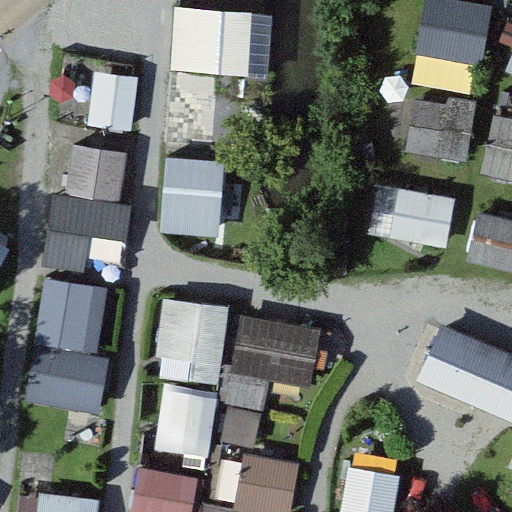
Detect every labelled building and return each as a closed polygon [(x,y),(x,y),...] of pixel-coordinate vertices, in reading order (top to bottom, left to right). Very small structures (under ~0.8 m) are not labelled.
[(488,4),(461,0),(421,0),(413,49),(478,60),(488,4)] [(251,10),(172,6),(169,68),(248,72),(251,10)] [(136,77),(92,71),(84,125),(129,131),(136,77)] [(163,124),(238,128),(240,76),(165,73),(163,124)] [(473,105),(411,97),(404,154),(466,161),(473,105)] [(511,118),(492,114),(479,171),(511,178),(511,118)] [(124,152),(73,144),(60,230),(112,238),(124,152)] [(221,159),(163,156),(159,232),(216,236),(221,159)] [(453,197),(395,187),(386,238),(444,248),(453,197)] [(511,219),(475,211),(463,261),(511,273),(511,219)] [(0,262),(8,248),(0,243),(0,262)] [(104,287),(39,277),(30,339),(94,349),(104,287)] [(227,304),(161,296),(154,355),(220,363),(227,304)] [(315,326),(240,314),(230,374),(305,387),(315,326)] [(511,354),(439,324),(415,381),(511,420),(511,354)] [(108,359),(32,344),(21,398),(97,413),(108,359)] [(214,390),(162,383),(153,449),(206,456),(214,390)] [(287,511),(295,461),(241,453),(233,510),(243,511),(287,511)] [(194,511),(201,477),(135,465),(126,511),(194,511)] [(392,511),(399,475),(349,465),(339,511),(392,511)] [(93,511),(95,499),(36,492),(33,511),(93,511)]
